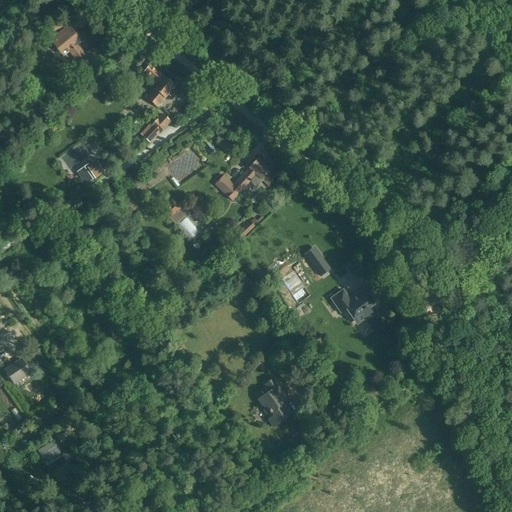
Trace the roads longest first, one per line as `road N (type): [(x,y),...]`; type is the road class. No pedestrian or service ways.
road 1 (track): [(161,45),(396,244),(498,487)]
road 2 (track): [(0,250),(227,99)]
road 3 (track): [(424,305),(511,224)]
